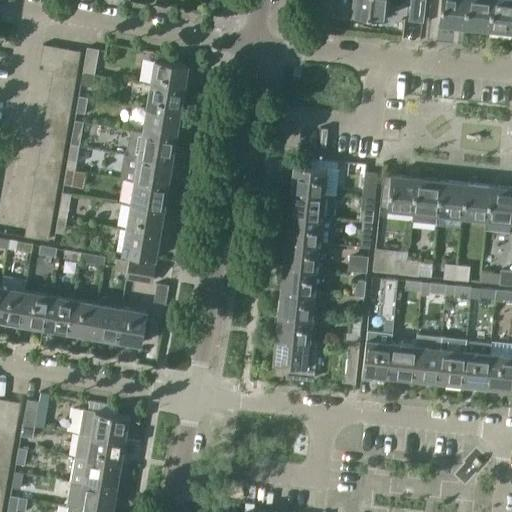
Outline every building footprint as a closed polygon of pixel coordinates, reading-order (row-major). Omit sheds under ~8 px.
[(386,18),(387,0),(353,0),(353,14),(386,18)] [(425,0),(411,0),(410,20),(423,22),(425,0)] [(441,0),(439,23),(464,26),(467,0),(441,0)] [(492,0),(467,0),(464,26),(489,29),(492,0)] [(511,0),(492,0),(489,29),(511,30),(511,0)] [(56,46),(43,44),(39,68),(52,70),(56,46)] [(67,48),(56,46),(52,70),(63,72),(67,48)] [(87,47),(82,72),(94,74),(98,49),(87,47)] [(80,50),(67,48),(63,72),(76,74),(80,50)] [(188,65),(155,59),(150,84),(184,89),(188,65)] [(63,72),(52,70),(50,82),(74,85),(76,74),(63,72)] [(94,74),(82,72),(80,84),(92,86),(94,74)] [(50,82),(48,93),(72,97),(74,85),(50,82)] [(184,89),(150,84),(146,107),(180,113),(184,89)] [(72,97),(48,93),(46,105),(70,109),(72,97)] [(88,98),(79,96),(77,112),(85,113),(88,98)] [(70,109),(46,105),(44,116),(68,121),(70,109)] [(180,113),(146,107),(142,131),(175,137),(180,113)] [(68,121),(44,116),(42,128),(66,132),(68,121)] [(83,121),(75,120),(72,135),(81,137),(83,121)] [(66,132),(42,128),(40,140),(64,144),(66,132)] [(142,131),(131,130),(128,149),(130,154),(138,155),(171,161),(175,137),(142,131)] [(64,144),(40,140),(38,152),(62,156),(64,144)] [(79,145),(71,144),(68,159),(77,161),(79,145)] [(62,156),(38,152),(37,162),(60,166),(62,156)] [(138,155),(135,172),(134,179),(167,184),(171,161),(138,155)] [(60,166),(37,162),(35,174),(58,178),(60,166)] [(339,169),(293,164),(291,189),(336,194),(337,194),(339,169)] [(75,169),(66,167),(64,183),(72,184),(75,169)] [(365,171),(362,196),(374,198),(377,173),(365,171)] [(58,178),(35,174),(32,187),(56,192),(58,178)] [(412,214),(416,177),(391,174),(387,211),(412,214)] [(440,180),(416,177),(412,214),(411,221),(435,223),(436,216),(440,180)] [(167,184),(134,179),(130,202),(163,208),(167,184)] [(465,182),(440,180),(436,216),(461,219),(465,182)] [(490,185),(465,182),(461,219),(486,221),(490,185)] [(511,219),(511,187),(490,185),(486,221),(511,224),(511,219)] [(32,187),(30,199),(54,203),(56,192),(32,187)] [(291,189),(288,214),(332,218),(332,216),(335,213),(336,199),(334,196),(334,194),(336,194),(291,189)] [(71,192),(62,191),(60,207),(68,208),(71,192)] [(374,198),(362,196),(361,209),(373,210),(374,198)] [(54,203),(30,199),(28,211),(52,215),(54,203)] [(163,208),(130,202),(126,226),(159,232),(163,208)] [(52,215),(28,211),(26,223),(50,227),(52,215)] [(67,216),(58,214),(56,230),(64,231),(67,216)] [(333,218),(332,218),(288,214),(286,238),(331,243),(333,218)] [(50,227),(26,223),(24,236),(48,240),(50,227)] [(159,232),(126,226),(122,253),(155,258),(159,232)] [(361,230),(360,246),(369,247),(371,231),(361,230)] [(0,247),(6,248),(8,239),(0,237),(0,247)] [(317,261),(319,242),(286,238),(283,263),(316,266),(317,261)] [(16,250),(31,252),(33,243),(17,240),(16,250)] [(40,254),(55,257),(57,248),(42,245),(40,254)] [(372,268),(406,272),(407,259),(396,259),(397,250),(375,247),(372,268)] [(64,258),(79,261),(81,252),(65,249),(64,258)] [(88,263),(104,265),(105,256),(90,253),(88,263)] [(359,254),(357,270),(367,271),(369,255),(359,254)] [(115,270),(127,272),(129,260),(117,258),(115,270)] [(407,259),(406,272),(418,273),(420,261),(407,259)] [(129,260),(127,272),(126,278),(151,282),(154,264),(129,260)] [(314,291),(316,266),(283,263),(281,287),(314,291)] [(455,278),(456,265),(443,264),(442,276),(455,278)] [(456,265),(455,278),(467,280),(469,266),(456,265)] [(511,271),(501,270),(500,284),(511,284),(511,271)] [(363,371),(387,375),(390,342),(397,277),(385,277),(383,301),(380,303),(379,312),(384,318),(383,330),(367,328),(363,371)] [(356,279),(355,295),(365,296),(366,280),(356,279)] [(421,290),(422,280),(408,279),(407,289),(421,290)] [(445,293),(446,283),(433,281),(432,291),(445,293)] [(470,295),(471,286),(457,284),(456,294),(470,295)] [(25,290),(0,285),(0,319),(19,323),(25,290)] [(311,315),(314,291),(281,287),(278,312),(311,315)] [(494,299),(495,289),(482,287),(481,297),(494,299)] [(508,300),(509,290),(495,289),(494,299),(508,300)] [(49,294),(25,290),(19,323),(43,327),(49,294)] [(73,298),(49,294),(43,327),(67,331),(73,298)] [(108,296),(98,294),(97,302),(91,335),(115,339),(121,306),(107,304),(108,296)] [(97,302),(73,298),(67,331),(91,335),(97,302)] [(354,304),(352,320),(362,321),(364,305),(354,304)] [(146,311),(121,306),(115,339),(140,344),(142,336),(148,337),(151,320),(144,319),(146,311)] [(309,340),(311,315),(278,312),(275,336),(309,340)] [(348,332),(347,344),(359,345),(360,334),(348,332)] [(317,341),(309,340),(275,336),(273,362),(288,364),(287,376),(313,379),(317,341)] [(466,338),(464,350),(461,383),(486,386),(490,341),(466,338)] [(511,341),(490,339),(490,341),(486,386),(511,389),(511,375),(511,341)] [(415,344),(390,342),(387,375),(412,378),(415,344)] [(359,345),(347,344),(342,381),(355,383),(359,345)] [(440,347),(415,344),(412,378),(437,381),(440,347)] [(464,350),(440,347),(437,381),(461,383),(464,350)] [(27,398),(23,422),(35,424),(39,400),(27,398)] [(17,424),(21,401),(8,399),(4,422),(17,424)] [(129,416),(83,408),(79,432),(125,440),(129,416)] [(17,424),(4,422),(0,421),(0,433),(15,436),(17,424)] [(35,424),(23,422),(21,435),(33,437),(35,424)] [(125,440),(79,432),(75,456),(120,464),(125,440)] [(0,445),(13,448),(15,436),(0,433),(0,445)] [(0,457),(11,459),(13,448),(0,445),(0,457)] [(27,448),(19,447),(17,463),(24,464),(27,448)] [(120,464),(75,456),(71,480),(83,482),(116,488),(120,464)] [(0,469),(9,471),(11,459),(0,457),(0,469)] [(0,481),(6,483),(9,471),(0,469),(0,481)] [(23,472),(15,471),(13,486),(20,488),(23,472)] [(116,488),(83,482),(79,506),(112,511),(116,488)] [(18,495),(11,494),(8,510),(16,511),(18,495)]
